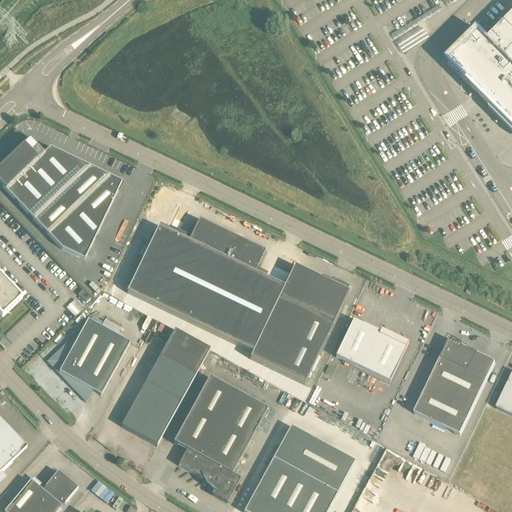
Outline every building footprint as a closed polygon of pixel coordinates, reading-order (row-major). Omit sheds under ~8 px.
[(511,18),(488,43),(479,34),(448,64),(511,128),(511,18)] [(85,262),(99,232),(122,184),(114,179),(51,149),(45,155),(32,141),(32,140),(32,139),(16,154),(15,153),(6,162),(7,163),(0,169),(0,185),(64,252),(85,262)] [(251,361),(305,386),(349,294),(295,268),(285,289),(255,275),(265,253),(237,239),(238,237),(228,232),(227,235),(199,221),(189,243),(159,229),(128,294),(253,355),(251,361)] [(0,316),(2,319),(21,300),(0,277),(0,316)] [(130,345),(88,321),(82,332),(80,331),(47,363),(86,404),(92,392),(101,397),(130,345)] [(336,358),(390,384),(408,347),(385,337),(386,335),(381,332),(380,334),(354,321),(336,358)] [(210,352),(174,332),(121,428),(157,448),(210,352)] [(450,342),(414,415),(461,437),(496,364),(450,342)] [(511,377),(496,410),(511,417),(511,377)] [(179,467),(203,480),(203,481),(204,483),(202,485),(204,488),(206,486),(208,488),(209,489),(211,491),(214,493),(212,496),(227,505),(241,481),(232,476),(268,411),(210,380),(174,445),(187,452),(179,467)] [(0,420),(0,475),(27,449),(16,438),(0,420)] [(328,511),(355,463),(291,428),(245,511),(328,511)] [(59,511),(78,490),(58,473),(42,492),(31,483),(6,511),(59,511)]
